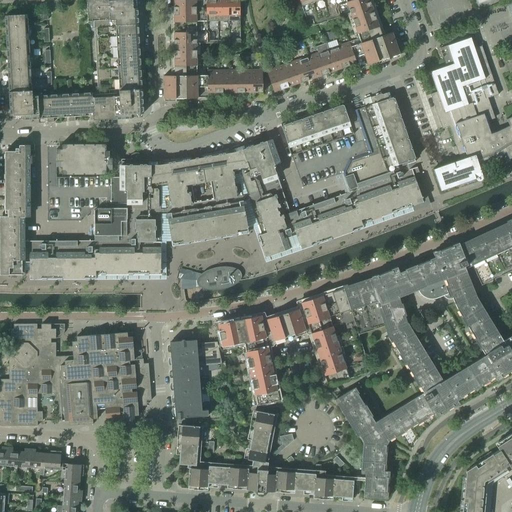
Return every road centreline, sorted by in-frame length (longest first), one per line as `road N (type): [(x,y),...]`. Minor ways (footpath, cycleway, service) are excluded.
road 1 (residential): [(157,496),(157,320)]
road 2 (residential): [(100,494),(96,440),(0,430)]
road 3 (tertiary): [(511,403),(462,432),(435,460),(416,511)]
road 4 (residential): [(144,125),(163,147),(185,148),(273,113)]
road 5 (residential): [(144,125),(0,134)]
road 6 (residential): [(399,256),(277,298)]
road 7 (residential): [(273,113),(391,71)]
road 8 (residential): [(277,298),(157,320)]
road 9 (residential): [(511,210),(399,256)]
